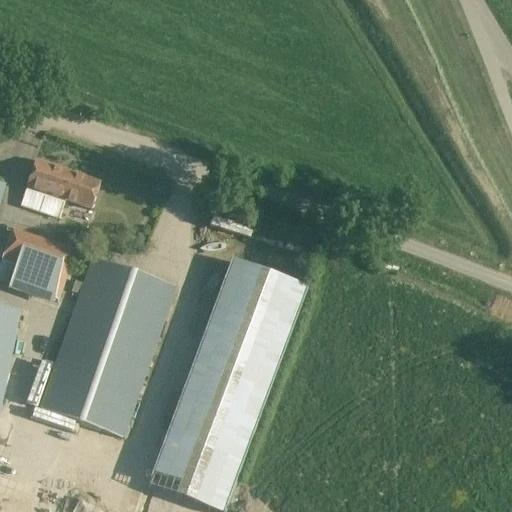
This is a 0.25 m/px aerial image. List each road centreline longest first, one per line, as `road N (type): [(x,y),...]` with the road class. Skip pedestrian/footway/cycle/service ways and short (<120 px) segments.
road 1 (unclassified): [(0,94),(511,286)]
road 2 (track): [(511,225),(380,0)]
